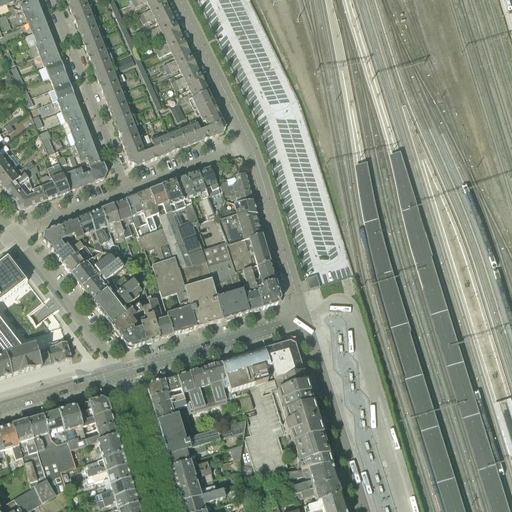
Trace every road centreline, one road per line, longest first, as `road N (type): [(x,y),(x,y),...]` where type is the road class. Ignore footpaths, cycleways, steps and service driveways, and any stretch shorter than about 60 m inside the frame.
road 1 (residential): [(125,188),(51,0)]
road 2 (residential): [(364,511),(303,319)]
road 3 (residential): [(118,373),(303,319)]
road 4 (residential): [(303,319),(244,143)]
road 5 (residential): [(118,373),(13,235)]
road 6 (residential): [(244,143),(177,0)]
road 7 (residential): [(160,511),(118,373)]
road 8 (residential): [(125,188),(244,143)]
road 9 (residential): [(0,408),(118,373)]
road 10 (residential): [(13,235),(125,188)]
